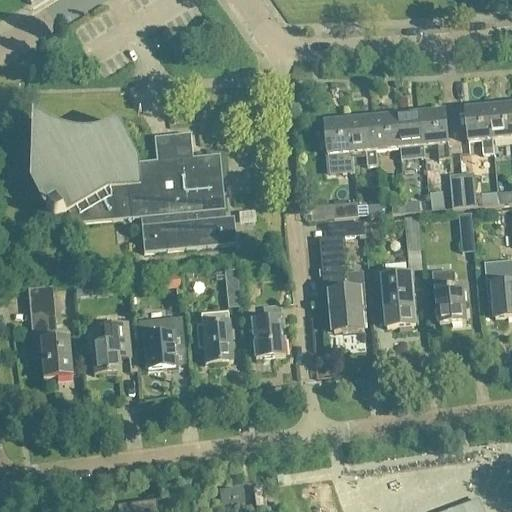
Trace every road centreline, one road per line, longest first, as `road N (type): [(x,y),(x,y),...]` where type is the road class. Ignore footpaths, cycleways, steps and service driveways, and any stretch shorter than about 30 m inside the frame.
road 1 (residential): [(311,441),(281,51)]
road 2 (residential): [(0,480),(311,441)]
road 3 (residential): [(281,51),(511,39)]
road 4 (residential): [(311,441),(511,409)]
